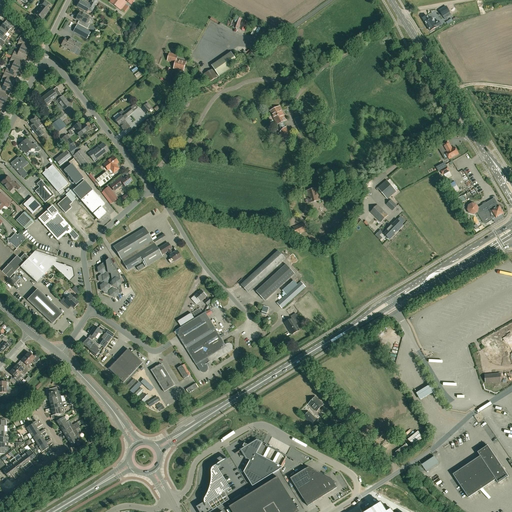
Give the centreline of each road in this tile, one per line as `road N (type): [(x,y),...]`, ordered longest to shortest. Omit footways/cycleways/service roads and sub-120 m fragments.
road 1 (unclassified): [(334,511),(355,499),(352,476),(259,425),(200,457),(171,501)]
road 2 (unclassified): [(144,180),(190,141),(211,101),(233,83),(292,78),(302,87),(290,109)]
road 3 (secondary): [(156,448),(348,329)]
road 4 (secondary): [(511,221),(348,329)]
road 5 (unclassified): [(281,322),(262,336),(168,211)]
road 6 (unclassified): [(144,180),(45,62)]
road 7 (secondary): [(478,142),(400,15)]
road 8 (unclassified): [(89,309),(83,249),(149,190)]
road 9 (secondary): [(348,329),(476,254)]
road 10 (unclassified): [(306,209),(262,226),(168,211)]
road 11 (residential): [(0,484),(12,487),(60,450),(39,409)]
